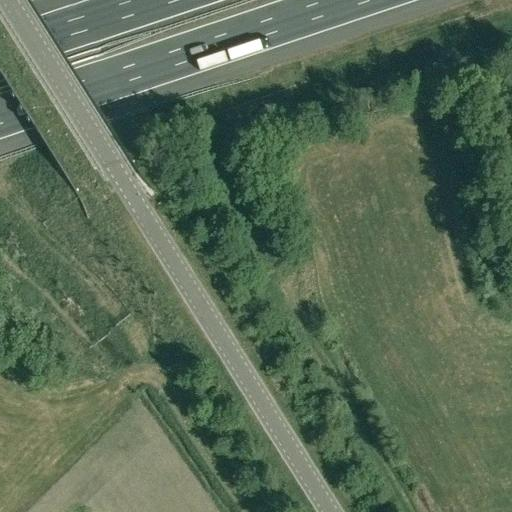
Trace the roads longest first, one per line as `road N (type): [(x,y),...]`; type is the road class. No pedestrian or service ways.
road 1 (tertiary): [(331,511),(9,0)]
road 2 (motorway): [(0,117),(353,0)]
road 3 (motorway): [(157,0),(0,52)]
